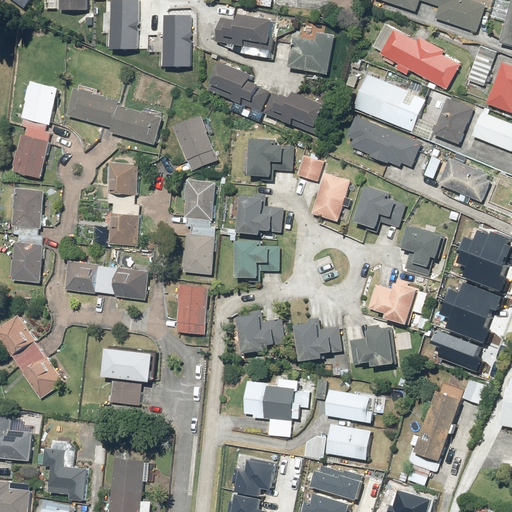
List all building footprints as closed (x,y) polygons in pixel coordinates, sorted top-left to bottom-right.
[(11,0),(26,11),(34,0),(11,0)] [(62,0),(62,12),(90,12),(89,0),(62,0)] [(115,0),(118,48),(144,48),(142,0),(115,0)] [(274,0),(233,0),(234,2),(273,8),(274,0)] [(479,34),(489,6),(469,0),(378,0),(418,13),(422,1),(442,8),(438,20),(479,34)] [(511,8),(502,45),(511,47),(511,8)] [(167,14),(168,64),(195,63),(193,13),(167,14)] [(242,17),(242,21),(224,18),(219,44),(274,53),(278,27),(275,27),(276,22),(242,17)] [(463,66),(444,56),(447,52),(422,39),(420,43),(396,30),(383,56),(449,92),(463,66)] [(319,34),(317,43),(296,39),(290,69),(330,76),(337,37),(319,34)] [(212,92),(244,105),(264,113),(273,93),(253,84),(256,76),(225,63),(212,92)] [(476,63),(470,81),(487,87),(493,69),(476,63)] [(511,66),(505,64),(490,105),(511,113),(511,66)] [(415,134),(429,101),(370,76),(357,109),(415,134)] [(27,121),(25,127),(30,128),(28,137),(25,136),(16,173),(43,180),(53,144),(50,143),(53,134),(49,133),(50,127),(52,127),(62,90),(34,83),(25,120),(27,121)] [(157,147),(165,119),(121,107),(122,101),(77,89),(70,117),(114,129),(113,135),(157,147)] [(298,93),(294,101),(276,94),(267,115),(320,137),(329,116),(325,114),(328,106),(298,93)] [(463,146),(476,110),(450,100),(436,136),(463,146)] [(511,152),(511,124),(484,114),(475,138),(511,152)] [(425,144),(359,116),(350,138),(357,141),(354,148),(403,168),(405,164),(415,169),(425,144)] [(203,117),(176,128),(194,174),(221,163),(203,117)] [(295,173),(297,147),(277,146),(278,142),(254,141),(252,178),(275,179),(276,172),(295,173)] [(321,183),(327,163),(306,156),(300,177),(321,183)] [(426,176),(435,180),(443,162),(434,158),(426,176)] [(453,159),(441,186),(484,204),(494,182),(489,180),(491,175),(453,159)] [(141,166),(113,164),(110,195),(112,195),(111,204),(116,205),(116,215),(113,215),(111,245),(141,248),(143,217),(141,217),(142,206),(138,206),(139,197),(141,166)] [(353,182),(328,174),(315,215),(341,223),(353,182)] [(193,227),(193,236),(188,236),(185,273),(214,276),(218,238),(217,238),(217,229),(213,229),(214,222),(216,223),(219,184),(191,181),(187,220),(189,220),(188,227),(193,227)] [(16,236),(22,236),(21,244),(19,244),(15,283),(43,285),(46,246),(45,246),(45,237),(41,237),(41,230),(44,230),(48,192),(19,189),(15,228),(17,228),(16,236)] [(394,200),(395,197),(370,189),(358,224),(380,231),(383,223),(401,229),(409,205),(394,200)] [(269,195),(257,194),(257,199),(244,197),(240,235),(263,237),(264,232),(284,235),(286,209),(268,207),(269,195)] [(402,248),(413,252),(407,270),(432,277),(437,259),(441,260),(448,236),(413,225),(409,238),(405,237),(402,248)] [(511,242),(511,241),(479,229),(475,239),(467,236),(462,248),(503,265),(511,242)] [(283,248),(262,247),(263,242),(240,241),(239,280),(261,280),(262,272),(283,272),(283,248)] [(465,265),(460,275),(502,292),(506,280),(498,277),(503,265),(462,248),(457,262),(465,265)] [(152,273),(71,262),(67,291),(148,302),(152,273)] [(371,310),(390,315),(388,320),(411,327),(422,290),(411,287),(412,284),(400,280),(397,291),(379,285),(371,310)] [(504,298),(462,281),(458,292),(450,288),(445,301),(486,318),(491,306),(499,310),(504,298)] [(207,336),(212,289),(183,286),(178,333),(207,336)] [(448,318),(444,328),(485,344),(489,333),(481,330),(486,318),(445,301),(440,314),(448,318)] [(253,317),(240,319),(245,356),(270,352),(269,348),(288,345),(285,320),(266,323),(264,311),(252,312),(253,317)] [(69,384),(21,315),(0,329),(0,339),(43,401),(69,384)] [(324,330),(322,319),(308,321),(308,324),(298,326),(303,364),(325,361),(324,356),(345,353),(342,328),(324,330)] [(372,339),(353,342),(356,366),(374,364),(375,368),(398,366),(393,328),(371,331),(372,339)] [(440,347),(436,358),(478,372),(482,360),(474,357),(478,346),(437,331),(432,344),(440,347)] [(157,357),(108,351),(105,379),(115,380),(112,403),(142,407),(145,384),(154,385),(157,357)] [(489,386),(472,380),(465,400),(482,406),(489,386)] [(298,390),(270,387),(267,419),(295,422),(298,390)] [(501,425),(511,427),(511,387),(509,387),(501,425)] [(375,425),(377,414),(372,413),(374,397),(333,391),(329,418),(375,425)] [(415,450),(410,464),(416,466),(410,482),(427,488),(433,472),(439,474),(443,462),(444,463),(466,402),(439,393),(419,451),(415,450)] [(0,416),(0,459),(33,463),(36,434),(14,431),(15,418),(0,416)] [(370,462),(375,433),(334,426),(329,455),(370,462)] [(45,467),(55,468),(52,488),(73,491),(72,502),(86,503),(90,470),(67,467),(69,452),(47,449),(45,467)] [(270,481),(276,482),(280,461),(257,457),(256,464),(246,462),(240,489),(267,495),(270,481)] [(145,511),(151,462),(118,458),(112,511),(145,511)] [(315,472),(310,486),(354,500),(362,475),(345,470),(344,474),(321,467),(319,473),(315,472)] [(0,511),(30,511),(32,493),(13,491),(14,483),(0,481),(0,511)] [(389,505),(387,511),(427,511),(431,501),(399,491),(394,507),(389,505)] [(242,493),(238,511),(272,511),(274,507),(264,505),(266,497),(242,493)] [(306,502),(303,511),(347,511),(350,505),(317,495),(314,504),(306,502)]
